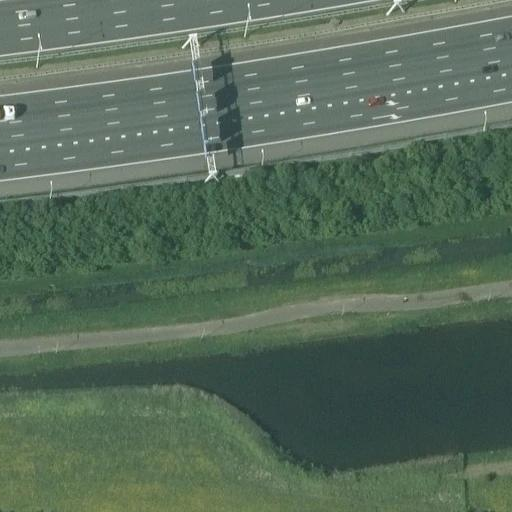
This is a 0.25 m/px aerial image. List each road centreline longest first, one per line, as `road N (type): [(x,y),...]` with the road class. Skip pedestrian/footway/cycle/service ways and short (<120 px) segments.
road 1 (motorway): [(0,139),(511,58)]
road 2 (motorway): [(201,0),(0,27)]
